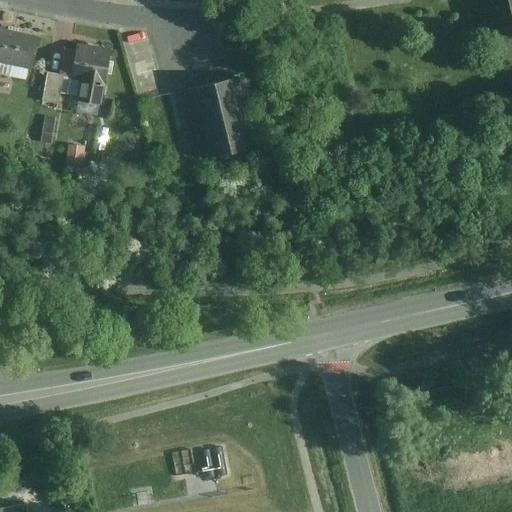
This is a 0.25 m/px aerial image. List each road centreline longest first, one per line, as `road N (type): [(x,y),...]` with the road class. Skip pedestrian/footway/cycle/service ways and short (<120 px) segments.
road 1 (secondary): [(321,337),(52,392)]
road 2 (secondary): [(511,294),(321,337)]
road 3 (residential): [(369,511),(321,337)]
road 4 (residential): [(35,0),(212,29)]
